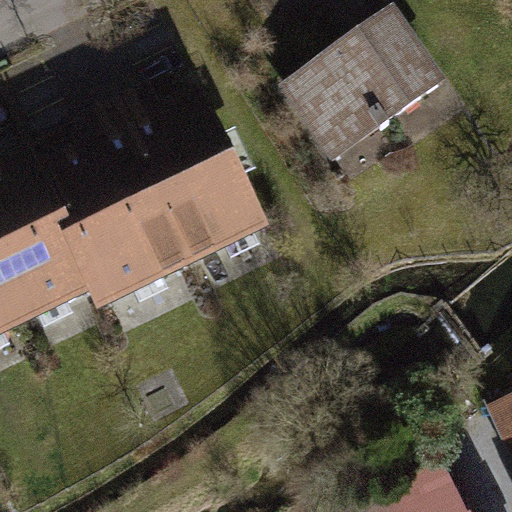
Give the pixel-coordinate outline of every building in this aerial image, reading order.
[(454,104),(398,23),(365,46),(286,100),(342,181),(454,104)] [(162,118),(151,96),(113,114),(114,116),(91,127),(101,148),(41,177),(38,178),(92,287),(89,289),(98,306),(263,225),(201,99),(162,118)] [(41,177),(32,159),(0,174),(0,331),(89,289),(92,287),(38,178),(41,177)] [(511,409),(495,417),(511,457),(511,409)] [(466,511),(439,452),(390,475),(407,511),(466,511)]
